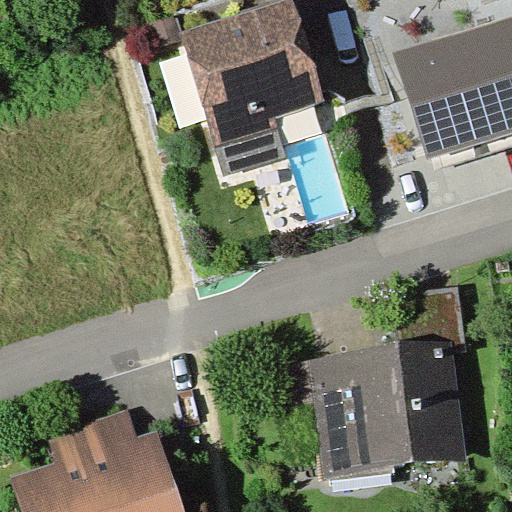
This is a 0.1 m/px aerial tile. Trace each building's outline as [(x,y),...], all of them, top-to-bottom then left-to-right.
[(300,10),(200,39),(229,143),(330,114),(300,10)] [(511,147),(511,33),(399,69),(432,173),(511,147)] [(373,302),(379,353),(432,347),(443,345),(437,294),(373,302)] [(300,402),(310,477),(446,460),(432,347),(379,353),(278,365),(283,404),(300,402)] [(78,475),(27,489),(33,511),(183,511),(167,451),(145,457),(135,422),(68,440),(78,475)]
